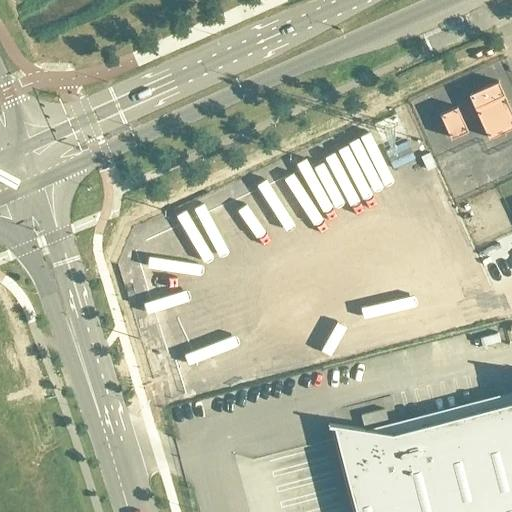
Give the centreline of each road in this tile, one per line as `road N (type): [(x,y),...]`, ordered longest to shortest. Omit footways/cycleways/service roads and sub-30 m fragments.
road 1 (secondary): [(39,182),(450,0)]
road 2 (secondary): [(357,0),(26,148)]
road 3 (unclassified): [(144,511),(39,182)]
road 4 (unclassified): [(10,195),(120,511)]
